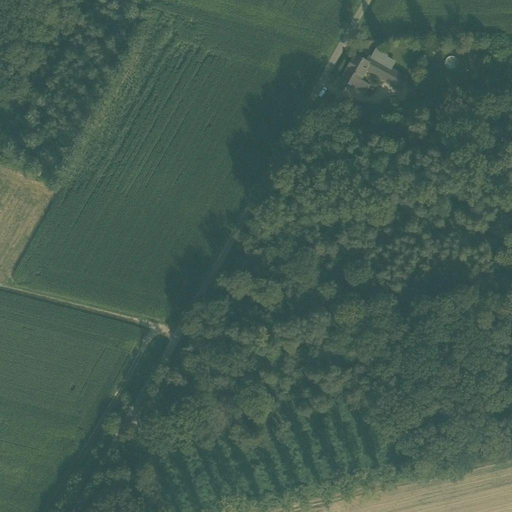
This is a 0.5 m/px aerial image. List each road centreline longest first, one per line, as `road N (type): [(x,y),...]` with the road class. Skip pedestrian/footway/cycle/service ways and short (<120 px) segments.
road 1 (unclassified): [(78,511),(366,0)]
road 2 (track): [(273,511),(511,455)]
road 3 (track): [(157,326),(45,511)]
road 4 (track): [(178,333),(0,286)]
